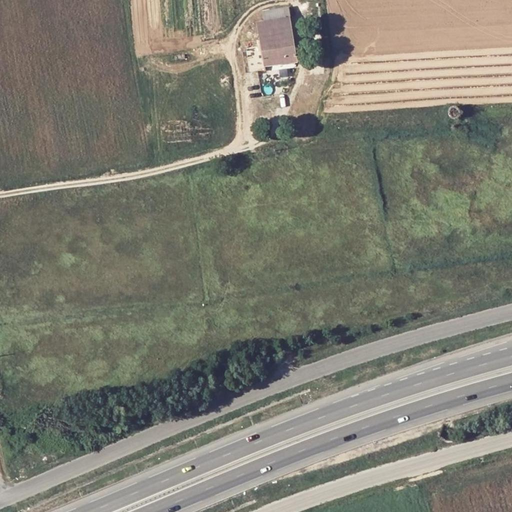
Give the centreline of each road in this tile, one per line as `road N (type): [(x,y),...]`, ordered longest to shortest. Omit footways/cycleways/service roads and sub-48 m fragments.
road 1 (tertiary): [(511,309),(332,362),(0,500)]
road 2 (trunk): [(511,352),(331,414),(95,511)]
road 3 (trunk): [(156,511),(384,421),(511,380)]
road 4 (track): [(301,78),(253,149),(0,196)]
road 5 (tertiary): [(511,437),(282,511)]
